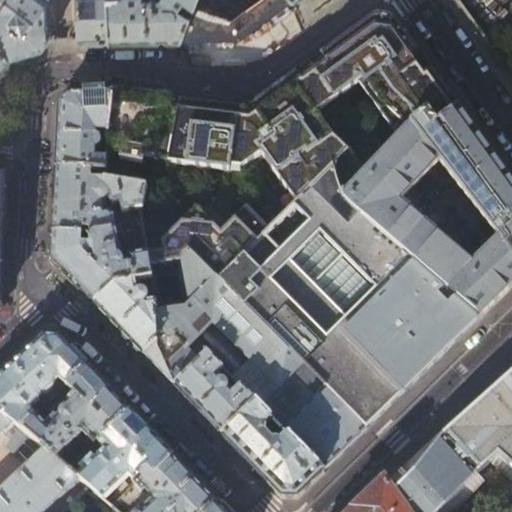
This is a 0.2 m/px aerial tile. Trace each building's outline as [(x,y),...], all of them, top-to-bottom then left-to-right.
[(0,0),(0,48),(8,61),(42,51),(51,39),(48,0),(72,0),(78,42),(82,45),(109,44),(105,0),(0,0)] [(105,0),(109,44),(139,44),(181,43),(190,19),(178,14),(181,5),(194,10),(197,0),(105,0)] [(197,0),(194,10),(190,19),(181,43),(215,42),(239,41),(293,2),(291,0),(197,0)] [(339,183),(343,200),(368,168),(334,138),(317,113),(360,83),(398,136),(414,122),(411,119),(427,106),(435,117),(455,102),(445,89),(393,17),(378,14),(361,27),(306,66),(246,109),(213,105),(167,99),(155,163),(232,172),(233,168),(244,169),(245,160),(256,161),(263,155),(297,203),(302,199),(309,192),(333,168),(339,183)] [(115,92),(113,93),(109,132),(107,160),(106,172),(105,181),(146,190),(150,191),(155,163),(167,99),(135,95),(115,92)] [(96,131),(109,132),(113,93),(71,94),(60,105),(58,137),(57,170),(106,172),(107,160),(94,159),(94,149),(97,149),(99,147),(101,145),(102,142),(102,139),(100,137),(98,135),(95,134),(96,131)] [(427,106),(411,119),(414,122),(398,136),(368,168),(343,200),(350,208),(480,319),(509,291),(511,287),(511,181),(486,145),(455,102),(435,117),(427,106)] [(319,215),(302,199),(297,203),(270,231),(262,239),(278,255),(249,285),(232,269),(220,282),(367,429),(413,385),(480,319),(350,208),(343,200),(339,183),(333,168),(309,192),(325,208),(319,215)] [(105,181),(106,172),(57,170),(55,201),(53,235),(124,225),(123,220),(117,221),(116,212),(112,208),(107,208),(106,201),(111,194),(113,194),(114,199),(117,201),(123,201),(124,210),(142,208),(146,190),(105,181)] [(163,249),(148,252),(152,274),(154,289),(157,307),(155,308),(155,311),(188,307),(194,303),(185,259),(191,253),(220,282),(232,269),(262,239),(270,231),(247,208),(222,234),(197,209),(163,244),(163,249)] [(124,225),(53,235),(52,260),(74,283),(91,301),(110,281),(134,277),(152,274),(148,252),(130,255),(130,259),(122,260),(121,254),(123,253),(120,234),(123,234),(123,231),(125,230),(124,225)] [(367,429),(220,282),(191,253),(185,259),(194,303),(188,307),(155,311),(156,349),(174,385),(175,387),(210,355),(224,369),(241,387),(256,402),(273,419),(288,435),(324,472),(345,450),(367,429)] [(135,288),(134,277),(110,281),(91,301),(112,322),(144,355),(174,385),(156,349),(155,311),(155,308),(157,307),(154,289),(147,291),(144,288),(141,287),(138,287),(135,288)] [(67,387),(87,367),(68,348),(59,338),(44,338),(0,378),(0,411),(23,432),(38,417),(29,408),(39,399),(38,397),(42,394),(45,393),(49,391),(53,386),(55,381),(58,379),(67,387)] [(214,378),(224,369),(210,355),(175,387),(202,415),(222,435),(256,402),(241,387),(232,396),(229,393),(231,390),(231,387),(231,384),(229,382),(227,380),(222,379),(219,379),(217,381),(214,378)] [(106,387),(87,367),(67,387),(74,394),(67,402),(68,404),(67,405),(63,402),(58,406),(60,408),(56,416),(54,414),(45,423),(38,417),(23,432),(54,458),(82,430),(92,439),(95,437),(99,441),(131,413),(106,387)] [(500,454),(511,465),(511,372),(489,395),(449,431),(446,428),(408,461),(386,481),(365,501),(354,511),(353,511),(407,511),(404,508),(469,450),(487,465),(500,454)] [(264,427),(273,419),(256,402),(222,435),(252,466),(282,497),(297,498),(307,489),(324,472),(288,435),(280,443),(271,445),(262,435),(264,427)] [(23,432),(0,411),(0,438),(6,433),(7,435),(13,435),(6,445),(14,453),(19,450),(31,462),(0,491),(0,511),(47,511),(80,481),(72,473),(54,458),(23,432)] [(145,427),(131,413),(99,441),(105,447),(96,457),(93,454),(81,466),(84,469),(83,472),(77,467),(72,473),(80,481),(102,499),(130,472),(133,475),(134,475),(146,465),(152,471),(174,457),(145,427)] [(188,472),(174,457),(152,471),(146,465),(134,475),(137,478),(132,483),(142,492),(144,490),(149,495),(151,495),(151,502),(142,511),(140,509),(137,511),(207,511),(218,502),(188,472)] [(227,511),(218,502),(207,511),(227,511)]
